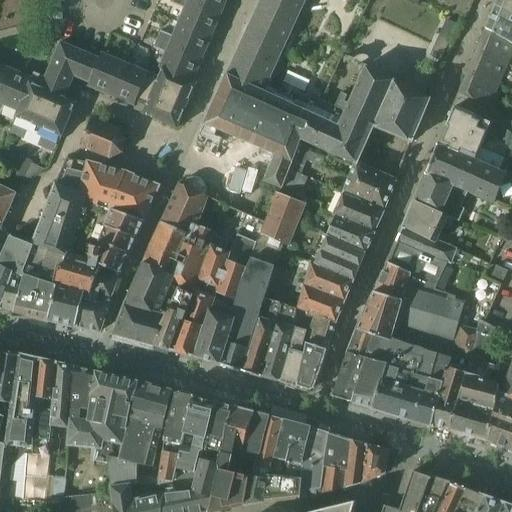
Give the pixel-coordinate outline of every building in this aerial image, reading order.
[(185,9),(179,22),(212,37),(221,14),(187,0),(173,0),(172,4),(185,9)] [(227,0),(187,0),(221,14),(227,0)] [(227,74),(205,124),(206,124),(219,130),(220,131),(276,155),(271,167),(271,169),(266,181),(268,182),(275,184),(282,187),(289,170),(295,156),(300,144),(301,140),(311,116),(270,97),(264,94),(305,0),(259,0),(247,27),(227,74)] [(511,0),(497,0),(496,4),(511,13),(511,0)] [(511,13),(496,4),(486,28),(511,44),(511,13)] [(161,31),(157,39),(203,59),(212,37),(179,22),(173,36),(161,31)] [(477,51),(507,64),(511,52),(511,44),(486,30),(477,51)] [(203,59),(157,39),(154,48),(166,53),(160,67),(193,81),(203,59)] [(32,78),(25,97),(20,111),(18,115),(63,134),(78,100),(66,95),(67,93),(69,88),(74,76),(90,83),(100,59),(85,52),(78,50),(61,42),(51,66),(46,78),(34,73),(32,78)] [(499,85),(507,64),(477,51),(468,72),(499,85)] [(88,86),(112,96),(126,63),(102,53),(100,59),(90,83),(88,86)] [(147,72),(126,63),(112,96),(133,105),(147,72)] [(0,96),(11,69),(0,64),(0,96)] [(143,114),(178,128),(197,82),(193,81),(160,67),(160,68),(162,69),(159,77),(147,72),(133,105),(135,106),(136,102),(146,107),(143,114)] [(311,116),(301,140),(353,162),(358,164),(365,149),(374,127),(411,142),(429,99),(425,97),(366,67),(338,128),(315,118),(314,117),(311,116)] [(20,111),(25,97),(32,78),(11,69),(0,96),(0,115),(2,117),(7,105),(20,111)] [(490,106),(498,85),(499,85),(468,72),(460,93),(490,106)] [(454,107),(439,144),(476,160),(487,132),(507,141),(511,133),(491,123),(454,107)] [(93,120),(85,147),(109,157),(110,161),(112,160),(112,157),(121,154),(123,155),(124,153),(122,152),(125,142),(128,142),(128,140),(125,140),(120,130),(123,128),(122,127),(119,130),(107,125),(108,122),(107,122),(106,124),(93,120)] [(312,149),(300,144),(295,156),(307,161),(312,149)] [(428,171),(426,175),(468,191),(502,204),(511,208),(511,205),(511,175),(506,173),(500,170),(476,160),(439,144),(435,154),(434,153),(429,166),(430,166),(428,171)] [(506,173),(511,159),(511,154),(507,153),(500,170),(506,173)] [(307,161),(295,156),(289,170),(301,175),(307,161)] [(86,203),(101,207),(102,205),(145,221),(159,186),(125,173),(101,166),(66,157),(64,161),(54,188),(76,196),(87,200),(86,203)] [(24,181),(45,170),(20,158),(12,174),(24,181)] [(353,162),(347,177),(391,195),(397,180),(358,164),(353,162)] [(285,181),(296,185),(303,188),(308,178),(301,175),(289,170),(285,181)] [(415,200),(415,201),(450,217),(460,221),(464,210),(461,208),(468,191),(426,175),(415,200)] [(391,195),(347,177),(341,193),(384,211),(391,195)] [(186,182),(184,186),(179,184),(161,222),(192,237),(208,197),(205,196),(206,191),(206,189),(206,187),(206,185),(205,184),(204,182),(202,181),(201,180),(199,179),(197,178),(195,178),(193,178),(191,179),(189,180),(188,181),(186,182)] [(291,198),(296,185),(285,181),(282,187),(280,193),(291,198)] [(0,223),(4,225),(17,193),(0,184),(0,223)] [(76,196),(54,188),(32,244),(69,255),(86,203),(87,200),(76,196)] [(329,189),(320,211),(333,216),(335,217),(375,232),(384,211),(341,193),(329,189)] [(278,193),(269,215),(297,226),(306,204),(291,198),(280,193),(278,193)] [(415,201),(404,227),(437,242),(438,240),(441,241),(450,217),(415,201)] [(105,225),(115,229),(137,237),(145,221),(102,205),(101,207),(99,211),(109,214),(105,225)] [(288,246),(297,226),(269,215),(260,235),(288,246)] [(335,217),(327,236),(366,252),(375,232),(335,217)] [(161,222),(142,265),(175,278),(192,237),(161,222)] [(397,242),(396,244),(396,245),(446,263),(451,265),(457,249),(440,243),(441,241),(438,240),(437,242),(404,227),(397,242)] [(509,237),(511,232),(503,228),(499,238),(502,240),(507,242),(509,237)] [(102,232),(98,241),(130,253),(137,237),(115,229),(112,236),(102,232)] [(244,237),(238,235),(234,244),(240,247),(244,237)] [(29,279),(16,312),(47,319),(69,255),(32,244),(11,236),(0,261),(22,269),(19,276),(29,279)] [(317,259),(315,263),(354,280),(356,276),(359,269),(366,252),(327,236),(326,238),(320,252),(317,259)] [(213,247),(192,237),(175,278),(172,284),(179,287),(194,293),(196,288),(213,247)] [(244,237),(240,247),(247,250),(251,240),(244,237)] [(257,243),(251,240),(247,250),(254,253),(257,243)] [(130,253),(98,241),(90,262),(97,264),(95,269),(118,276),(130,253)] [(254,253),(247,250),(240,247),(234,244),(231,250),(252,259),(254,253)] [(444,337),(455,340),(464,314),(467,303),(434,289),(446,263),(396,245),(389,262),(411,272),(402,300),(401,303),(403,304),(402,308),(400,307),(391,340),(442,355),(444,348),(441,347),(444,337)] [(195,357),(211,311),(217,295),(228,264),(248,270),(252,261),(252,259),(231,250),(230,253),(213,247),(196,288),(194,293),(170,350),(195,357)] [(69,255),(47,319),(74,325),(95,269),(97,264),(90,262),(69,255)] [(22,269),(0,261),(0,308),(6,310),(19,276),(22,269)] [(274,269),(252,261),(248,270),(237,301),(231,318),(236,320),(221,364),(241,370),(259,318),(265,301),(267,292),(271,280),(274,269)] [(354,280),(315,263),(311,262),(303,286),(345,301),(354,280)] [(374,291),(374,292),(402,300),(411,272),(389,262),(388,262),(374,291)] [(217,295),(237,301),(248,270),(228,264),(217,295)] [(170,310),(173,303),(179,287),(172,284),(175,278),(142,265),(130,293),(125,303),(123,312),(115,335),(155,346),(170,310)] [(497,266),(492,276),(504,281),(506,276),(508,271),(500,267),(497,266)] [(74,325),(101,332),(118,276),(95,269),(74,325)] [(271,280),(279,283),(283,271),(274,269),(271,280)] [(19,276),(6,310),(16,312),(29,279),(19,276)] [(267,292),(275,294),(279,283),(271,280),(267,292)] [(336,323),(345,301),(303,286),(295,310),(318,317),(336,323)] [(194,293),(179,287),(173,303),(182,306),(179,314),(170,310),(155,346),(170,350),(194,293)] [(281,296),(275,294),(267,292),(265,301),(272,303),(278,305),(281,296)] [(374,292),(357,330),(383,337),(391,340),(400,307),(402,308),(403,304),(401,303),(402,300),(374,292)] [(231,318),(211,311),(195,357),(221,364),(236,320),(231,318)] [(464,314),(455,340),(450,356),(433,426),(451,431),(476,343),(482,322),(464,314)] [(318,317),(313,331),(332,337),(336,323),(318,317)] [(241,370),(262,376),(279,326),(280,324),(259,318),(241,370)] [(296,331),(279,326),(262,376),(281,381),(296,331)] [(348,353),(370,360),(375,361),(383,337),(357,330),(348,353)] [(304,334),(296,331),(281,381),(297,386),(309,344),(312,336),(304,334)] [(312,336),(309,344),(327,350),(332,337),(313,331),(312,336)] [(511,335),(511,336),(502,354),(511,358),(511,366),(486,439),(486,440),(511,448),(511,335)] [(374,408),(433,426),(450,356),(455,340),(444,337),(441,347),(444,348),(442,355),(391,340),(383,337),(375,361),(390,365),(374,408)] [(511,358),(502,354),(476,343),(451,431),(486,439),(511,366),(511,358)] [(327,350),(309,344),(297,386),(310,390),(315,387),(327,350)] [(0,403),(15,406),(22,356),(0,351),(0,442),(2,443),(6,420),(0,418),(0,403)] [(353,402),(370,360),(348,353),(333,396),(353,402)] [(6,446),(2,480),(11,481),(12,467),(24,454),(26,454),(31,455),(41,361),(22,356),(15,406),(9,445),(6,445),(6,446)] [(375,361),(370,360),(353,402),(374,408),(390,365),(375,361)] [(41,361),(31,455),(49,456),(50,449),(57,364),(41,361)] [(57,364),(50,449),(60,450),(61,439),(59,439),(60,427),(71,429),(71,419),(75,368),(57,364)] [(75,368),(71,419),(81,421),(82,411),(91,413),(101,374),(75,368)] [(71,429),(68,448),(97,452),(94,461),(108,463),(112,487),(131,484),(137,484),(138,463),(119,459),(122,448),(143,383),(101,374),(91,413),(88,424),(81,423),(81,421),(71,419),(71,429)] [(122,448),(119,459),(138,463),(153,467),(175,392),(143,383),(122,448)] [(181,444),(184,437),(196,397),(179,393),(166,440),(181,444)] [(158,485),(158,486),(161,485),(170,484),(173,473),(191,478),(198,455),(200,455),(202,452),(204,453),(205,448),(203,447),(217,402),(196,397),(184,437),(194,439),(191,452),(180,449),(165,446),(158,485)] [(236,408),(217,402),(203,447),(205,448),(204,453),(222,457),(236,408)] [(222,457),(219,468),(211,496),(210,499),(206,511),(214,511),(243,506),(250,480),(241,479),(246,463),(241,462),(255,413),(236,408),(222,457)] [(255,413),(241,462),(246,463),(256,466),(271,417),(255,413)] [(267,475),(273,458),(284,421),(271,417),(256,466),(252,481),(250,480),(243,506),(259,503),(265,484),(267,475)] [(281,468),(302,472),(312,428),(284,421),(273,458),(282,460),(281,468)] [(329,433),(312,428),(302,472),(301,479),(297,498),(300,498),(319,495),(323,468),(329,433)] [(343,489),(346,472),(350,440),(329,433),(323,468),(319,495),(331,492),(343,489)] [(366,482),(369,445),(350,440),(346,472),(343,489),(344,489),(345,489),(362,484),(363,483),(366,482)] [(386,449),(369,445),(366,482),(385,473),(390,456),(389,452),(386,449)] [(162,494),(157,495),(158,511),(206,511),(210,499),(211,496),(219,468),(200,463),(192,491),(176,493),(175,488),(166,489),(167,494),(162,494)] [(433,478),(414,472),(396,509),(402,511),(419,511),(423,506),(425,501),(423,500),(433,478)] [(267,475),(265,484),(259,503),(263,502),(297,498),(301,479),(267,475)] [(51,476),(50,494),(65,495),(65,477),(51,476)] [(437,511),(451,484),(433,478),(423,500),(425,501),(423,506),(419,511),(437,511)] [(131,484),(112,487),(113,493),(114,511),(133,511),(132,501),(133,501),(131,484)] [(137,484),(131,484),(133,501),(132,501),(133,511),(158,511),(157,495),(162,494),(161,485),(158,486),(158,485),(137,484)] [(456,511),(468,490),(451,484),(437,511),(456,511)] [(468,490),(456,511),(476,511),(485,496),(468,490)] [(112,493),(100,494),(102,511),(114,511),(113,493),(112,493)] [(102,511),(100,494),(89,495),(90,511),(102,511)] [(90,511),(89,495),(77,497),(79,511),(90,511)] [(485,496),(476,511),(511,511),(511,505),(506,504),(485,496)] [(79,511),(77,497),(66,498),(67,511),(79,511)] [(67,511),(66,498),(54,499),(55,511),(67,511)] [(45,504),(44,511),(55,511),(54,499),(46,500),(45,504)] [(352,511),(356,501),(312,511),(352,511)]
